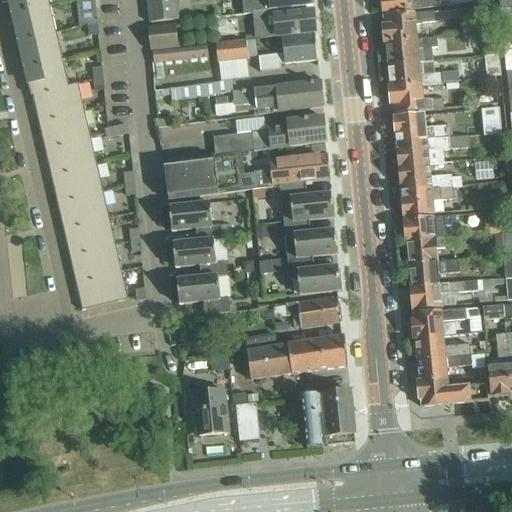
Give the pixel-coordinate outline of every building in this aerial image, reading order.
[(12,14),(50,6),(48,0),(1,0),(2,3),(9,2),(12,14)] [(147,0),(150,23),(180,20),(177,0),(147,0)] [(311,0),(251,0),(251,1),(242,2),(241,0),(208,0),(190,2),(192,17),(243,12),(243,14),(271,11),(271,10),(312,6),(311,0)] [(410,0),(381,0),(383,13),(403,11),(429,8),(453,6),(452,0),(410,0)] [(50,6),(12,14),(18,41),(56,33),(50,6)] [(315,33),(313,11),(274,15),(276,37),(315,33)] [(417,41),(417,40),(415,24),(435,22),(435,12),(384,17),(384,26),(382,27),(384,44),(386,44),(417,41)] [(480,12),(468,13),(470,27),(482,26),(480,12)] [(88,25),(97,24),(96,13),(87,13),(88,25)] [(98,35),(97,24),(88,25),(90,36),(98,35)] [(150,51),(151,51),(179,48),(176,25),(148,28),(150,51)] [(56,33),(18,41),(24,68),(62,60),(56,33)] [(318,61),(315,36),(281,39),(283,55),(259,57),(260,72),(281,70),(280,65),(318,61)] [(417,41),(386,44),(388,66),(419,63),(418,50),(438,48),(437,38),(417,40),(417,41)] [(487,56),(499,55),(497,40),(485,42),(487,56)] [(218,62),(248,60),(246,42),(216,44),(218,62)] [(210,52),(157,54),(157,62),(210,59),(210,52)] [(499,55),(487,56),(485,57),(488,80),(501,79),(499,55)] [(68,86),(62,60),(24,68),(31,95),(68,86)] [(439,61),(419,63),(388,66),(391,88),(389,88),(389,89),(421,85),(421,86),(441,84),(439,61)] [(94,80),(103,79),(102,68),(93,69),(94,80)] [(458,72),(442,73),(443,83),(459,82),(458,72)] [(103,79),(94,80),(95,91),(104,90),(103,79)] [(229,81),(202,85),(189,87),(191,99),(231,93),(229,81)] [(257,115),(280,113),(323,108),(320,83),(236,92),(238,105),(253,103),(256,103),(257,115)] [(78,84),(68,86),(31,95),(31,97),(32,96),(38,122),(84,111),(78,84)] [(421,85),(389,89),(390,106),(392,105),(393,115),(444,110),(443,100),(423,102),(421,86),(421,85)] [(215,99),(216,107),(228,106),(227,98),(215,99)] [(215,107),(216,116),(232,115),(236,113),(254,111),(253,103),(238,105),(228,106),(216,107),(215,107)] [(500,135),(498,110),(480,111),(482,136),(500,135)] [(91,138),(84,111),(38,122),(44,149),(91,138)] [(396,144),(448,139),(447,127),(425,129),(424,116),(394,119),(396,144)] [(212,157),(237,154),(237,153),(253,151),(253,152),(327,144),(324,118),(304,120),(266,124),(267,131),(251,133),(251,134),(213,138),(215,155),(212,155),(212,157)] [(127,125),(116,128),(118,136),(129,134),(127,125)] [(118,136),(116,128),(105,130),(107,139),(118,136)] [(468,137),(448,139),(396,144),(399,169),(429,166),(429,165),(446,164),(445,151),(449,151),(449,150),(469,148),(468,137)] [(97,165),(91,138),(44,149),(51,176),(97,165)] [(237,154),(212,157),(164,163),(169,201),(242,192),(240,175),(237,154)] [(280,187),(306,183),(330,180),(328,156),(269,162),(270,170),(254,171),(254,173),(240,175),(242,192),(280,187)] [(97,165),(51,176),(57,203),(103,192),(97,165)] [(430,177),(429,166),(399,169),(401,192),(452,187),(451,175),(430,177)] [(125,185),(134,184),(133,173),(124,174),(125,185)] [(461,178),(452,178),(453,189),(462,188),(461,178)] [(306,183),(280,187),(283,223),(309,221),(333,219),(331,195),(307,197),(306,183)] [(134,184),(125,185),(127,196),(135,196),(134,184)] [(506,197),(506,186),(495,187),(495,194),(499,198),(506,197)] [(454,199),(452,187),(401,192),(403,217),(434,214),(432,201),(454,199)] [(103,192),(57,203),(63,230),(109,219),(103,192)] [(231,225),(221,226),(212,227),(210,204),(169,208),(172,232),(196,230),(197,242),(214,241),(233,239),(231,225)] [(406,243),(436,240),(435,228),(456,226),(455,217),(424,219),(404,221),(406,243)] [(116,246),(109,219),(63,230),(69,257),(116,246)] [(309,221),(283,223),(287,259),(313,257),(313,258),(337,255),(334,231),(311,233),(309,221)] [(497,223),(485,224),(487,236),(501,235),(511,233),(511,232),(511,222),(497,223)] [(131,242),(140,241),(139,230),(130,231),(131,242)] [(254,234),(255,246),(267,245),(266,233),(254,234)] [(511,233),(501,235),(502,255),(511,253),(511,233)] [(436,240),(406,243),(408,267),(438,264),(438,263),(437,250),(458,248),(457,239),(436,240)] [(141,252),(140,241),(131,242),(132,253),(141,252)] [(197,242),(173,244),(175,269),(199,266),(201,278),(201,279),(217,277),(217,278),(226,277),(225,262),(216,263),(214,241),(197,242)] [(116,246),(69,257),(75,284),(122,273),(116,246)] [(314,270),(313,258),(313,257),(287,259),(289,279),(298,281),(300,296),(340,292),(338,267),(314,270)] [(282,275),(281,261),(259,264),(261,277),(282,275)] [(459,261),(438,263),(438,264),(408,267),(410,289),(440,286),(440,285),(438,272),(460,271),(459,261)] [(244,268),(244,275),(254,274),(253,264),(247,264),(244,268)] [(128,300),(122,273),(75,284),(82,311),(128,300)] [(201,279),(201,278),(177,281),(179,305),(203,303),(204,316),(224,314),(230,313),(229,299),(220,300),(217,278),(217,277),(201,279)] [(492,280),(478,282),(479,291),(493,290),(492,280)] [(478,282),(440,285),(440,286),(410,289),(412,311),(442,308),(440,295),(479,291),(478,282)] [(136,290),(137,299),(137,301),(146,301),(145,289),(136,290)] [(301,329),(340,324),(338,299),(298,304),(298,303),(285,305),(287,317),(299,315),(301,329)] [(504,319),(504,308),(486,309),(487,320),(504,319)] [(470,321),(481,320),(480,309),(465,310),(466,321),(470,321)] [(415,339),(443,337),(442,323),(466,321),(465,310),(413,315),(414,322),(411,322),(413,340),(415,340),(415,339)] [(480,320),(469,321),(470,333),(481,332),(480,320)] [(292,375),(348,367),(345,337),(247,352),(251,381),(292,375)] [(444,348),(443,337),(415,339),(415,340),(417,361),(470,356),(487,354),(486,339),(468,340),(469,346),(444,348)] [(511,394),(506,339),(496,340),(499,367),(489,368),(491,396),(511,394)] [(470,356),(417,361),(419,382),(447,380),(446,369),(471,366),(470,357),(470,356)] [(484,356),(470,357),(471,366),(471,371),(486,369),(484,356)] [(419,382),(417,382),(419,401),(421,401),(421,408),(488,402),(487,390),(469,392),(448,394),(447,380),(419,382)] [(229,434),(224,391),(193,394),(197,437),(229,434)] [(321,395),(321,396),(323,415),(327,447),(355,445),(350,392),(321,395)] [(244,395),(233,396),(234,404),(246,403),(244,395)] [(323,415),(321,396),(317,397),(317,396),(302,397),(302,399),(296,399),(299,429),(305,428),(307,449),(323,448),(319,415),(323,415)] [(259,440),(256,404),(236,407),(240,442),(259,440)]
